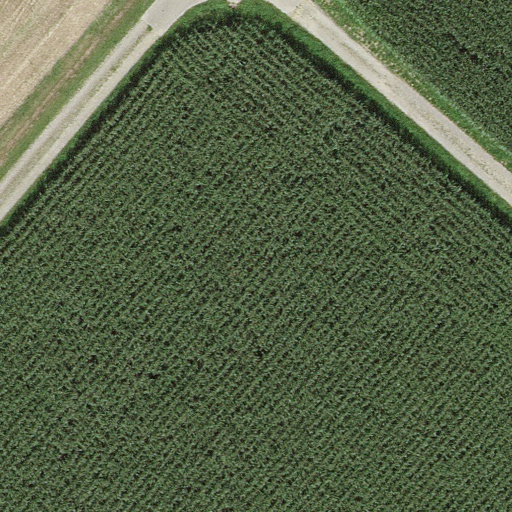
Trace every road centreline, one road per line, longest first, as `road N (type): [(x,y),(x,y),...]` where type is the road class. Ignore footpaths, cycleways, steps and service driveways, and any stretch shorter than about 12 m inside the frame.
road 1 (track): [(291,0),(511,190)]
road 2 (track): [(0,206),(181,0)]
